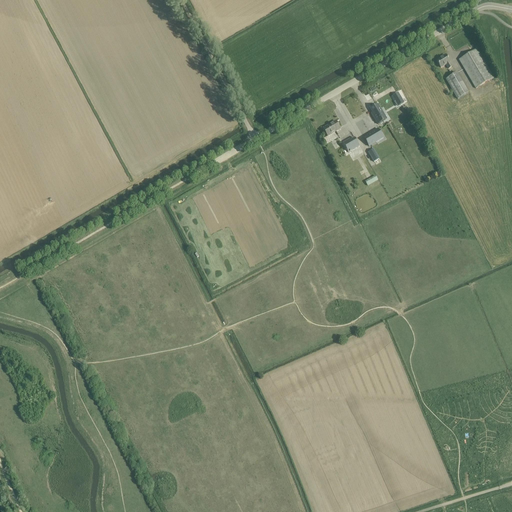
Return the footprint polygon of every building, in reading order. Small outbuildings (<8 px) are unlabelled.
[(477,50),(459,60),(476,89),(493,78),(477,50)] [(436,61),(441,68),(446,65),(448,69),(452,67),(449,63),(450,62),(446,55),(436,61)] [(458,72),(446,79),(457,99),(469,93),(458,72)] [(398,93),(393,96),(396,101),(398,100),(401,104),(404,102),(398,93)] [(373,117),(378,124),(385,120),(381,113),(383,112),(378,105),(370,109),(372,112),(375,116),(373,117)] [(328,136),(340,129),(336,121),(323,129),(328,136)] [(364,139),(369,146),(376,142),(376,141),(382,137),(378,129),(370,133),(371,135),(367,137),(364,139)] [(343,143),(348,153),(359,146),(355,138),(351,140),(350,139),(343,143)] [(376,175),(365,181),(368,186),(379,180),(376,175)]
